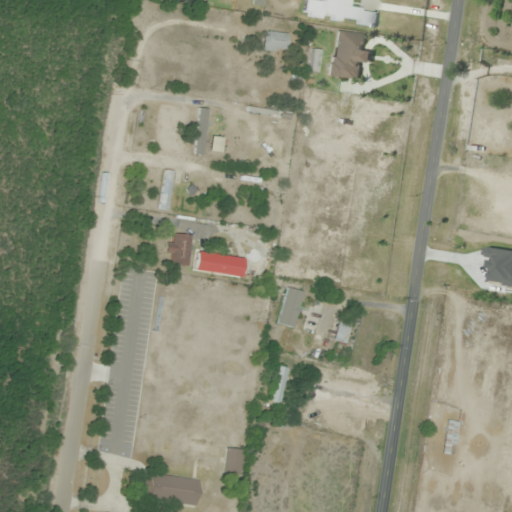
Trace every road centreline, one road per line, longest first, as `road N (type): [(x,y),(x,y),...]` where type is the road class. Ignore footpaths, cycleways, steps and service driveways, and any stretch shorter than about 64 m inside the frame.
road 1 (tertiary): [(380,511),(455,0)]
road 2 (residential): [(57,511),(95,262)]
